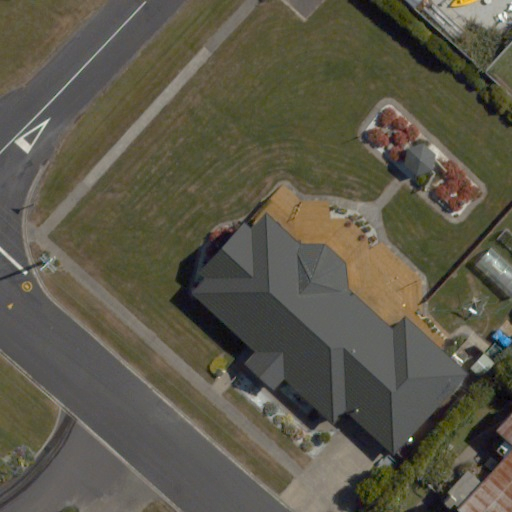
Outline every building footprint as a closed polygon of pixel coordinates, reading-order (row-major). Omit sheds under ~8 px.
[(511,0),(396,0),(511,86),(511,0)] [(476,369),(283,186),(185,289),(378,472),(476,369)] [(511,300),(511,272),(484,249),(465,272),(507,307),(511,300)] [(511,349),(511,317),(502,310),(479,340),(505,359),(511,349)] [(511,511),(511,392),(479,427),(500,447),(444,507),(449,511),(511,511)]
